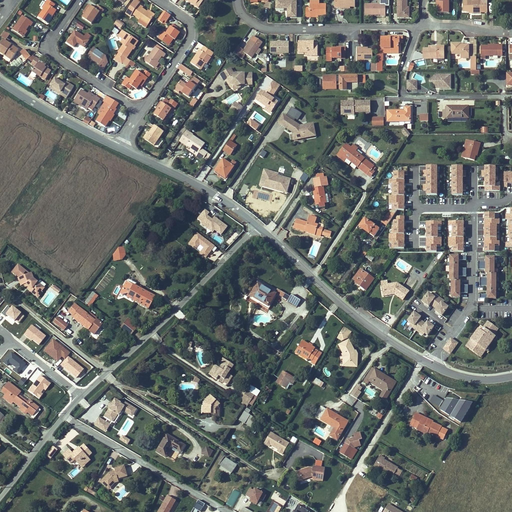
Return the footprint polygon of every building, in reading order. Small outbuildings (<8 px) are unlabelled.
[(47,23),(52,17),(51,16),(55,9),(53,8),(55,5),(47,0),(46,3),(47,4),(44,9),(38,17),(47,23)] [(148,25),(154,16),(148,12),(142,8),(143,7),(139,4),(140,3),(135,0),(126,13),(131,16),(132,14),(148,25)] [(296,17),(296,6),(295,6),(294,0),(276,0),(276,8),(285,8),(285,7),(288,7),(288,9),(288,17),(296,17)] [(334,0),(335,8),(340,7),(340,8),(344,9),(344,7),(350,7),(355,7),(355,0),(334,0)] [(407,8),(407,0),(397,0),(398,17),(409,18),(409,8),(407,8)] [(448,0),(438,0),(438,5),(438,13),(449,13),(448,0)] [(477,13),(482,13),(482,12),(487,12),(487,0),(481,0),(482,1),(463,1),(463,12),(469,12),(477,12),(477,13)] [(386,16),(386,5),(365,4),(365,15),(381,15),(381,16),(386,16)] [(102,13),(104,10),(97,5),(95,9),(91,5),(91,6),(85,14),(82,18),(91,24),(96,17),(99,12),(101,13),(102,13)] [(310,5),(310,8),(306,8),(306,17),(310,17),(310,15),(318,16),(326,15),(326,5),(319,5),(310,5)] [(166,22),(170,16),(164,11),(158,21),(162,23),(164,21),(166,22)] [(23,16),(13,30),(22,36),(26,30),(29,25),(30,26),(33,23),(23,16)] [(82,29),(85,25),(78,21),(75,26),(82,29)] [(166,34),(163,32),(159,38),(167,44),(172,38),(173,39),(175,40),(180,33),(179,32),(171,27),(166,34)] [(1,37),(7,40),(10,33),(4,30),(1,37)] [(89,40),(75,31),(67,42),(74,47),(77,43),(78,42),(79,42),(78,43),(84,48),(89,40)] [(119,36),(123,39),(126,41),(124,44),(119,52),(115,59),(122,63),(126,57),(127,58),(133,49),(135,47),(138,41),(122,31),(119,36)] [(253,36),(251,39),(243,50),(244,51),(239,57),(242,59),(246,54),(244,53),(252,41),(254,42),(256,39),(253,36)] [(391,36),(391,38),(381,38),(381,48),(381,49),(390,49),(391,49),(399,49),(399,43),(400,43),(400,37),(400,36),(391,36)] [(262,43),(256,39),(254,42),(252,41),(244,53),(246,54),(252,58),(255,53),(259,48),(262,43)] [(19,50),(4,40),(0,45),(0,51),(5,55),(6,54),(13,59),(19,50)] [(289,53),(289,42),(271,42),(270,53),(289,53)] [(314,46),(314,43),(309,43),(309,44),(308,44),(308,42),(298,42),(299,53),(305,53),(307,53),(307,55),(318,55),(318,46),(314,46)] [(469,58),(469,45),(461,45),(461,43),(452,43),(452,54),(461,54),(461,58),(469,58)] [(502,56),(502,45),(498,45),(498,46),(488,46),(481,46),(481,56),(482,56),(481,59),(486,59),(486,56),(502,56)] [(191,63),(201,70),(206,63),(203,61),(207,55),(210,57),(213,52),(204,46),(201,51),(200,50),(191,63)] [(162,56),(163,57),(165,54),(162,51),(156,47),(148,58),(145,62),(154,67),(157,62),(162,56)] [(244,51),(243,50),(238,47),(234,53),(239,57),(244,51)] [(444,59),(444,47),(437,47),(437,49),(429,49),(423,49),(424,59),(444,59)] [(106,57),(93,48),(87,56),(100,65),(99,67),(103,70),(108,63),(106,57)] [(345,58),(345,48),(342,48),(342,49),(337,49),(327,49),(326,61),(332,61),(332,58),(345,58)] [(373,60),(373,49),(368,49),(361,49),(361,48),(357,48),(357,60),(365,60),(373,60)] [(126,57),(122,63),(127,67),(129,63),(131,61),(126,57)] [(46,80),(51,71),(49,70),(45,67),(46,66),(46,65),(44,63),(41,64),(39,63),(40,61),(36,58),(32,64),(36,66),(33,72),(46,80)] [(191,76),(191,75),(185,70),(186,68),(181,64),(178,68),(183,72),(184,71),(191,76)] [(231,68),(220,75),(223,79),(229,75),(231,78),(228,80),(231,85),(237,86),(241,85),(252,85),(252,74),(236,74),(235,75),(231,68)] [(137,71),(130,80),(128,84),(125,81),(122,85),(129,90),(130,89),(131,90),(133,87),(137,89),(140,85),(143,80),(145,81),(148,78),(143,75),(137,71)] [(323,75),(323,89),(336,89),(337,75),(323,75)] [(451,75),(437,75),(437,86),(438,88),(451,88),(451,75)] [(346,90),(346,83),(365,82),(365,76),(340,76),(340,90),(346,90)] [(193,77),(189,82),(191,83),(189,86),(187,85),(180,80),(176,87),(180,91),(189,97),(200,81),(193,77)] [(56,78),(51,86),(68,96),(74,87),(67,82),(66,84),(65,85),(59,81),(59,80),(56,78)] [(231,85),(228,80),(227,81),(230,88),(233,88),(235,91),(240,88),(241,85),(237,86),(231,85)] [(272,111),(278,102),(272,98),(278,89),(271,84),(265,93),(262,91),(256,100),(263,105),(265,103),(268,105),(267,107),(267,108),(272,111)] [(67,98),(68,96),(51,86),(50,87),(67,98)] [(94,108),(100,99),(96,96),(94,98),(88,94),(81,90),(75,100),(88,108),(90,105),(94,108)] [(115,109),(119,104),(107,96),(103,101),(106,103),(115,109)] [(87,110),(88,108),(75,100),(74,101),(87,110)] [(178,104),(171,100),(169,103),(167,106),(163,103),(155,115),(163,121),(168,115),(171,109),(173,110),(178,104)] [(371,113),(371,101),(342,102),(342,115),(354,115),(354,113),(371,113)] [(154,114),(155,115),(163,103),(161,102),(156,109),(157,109),(154,114)] [(106,103),(104,107),(105,108),(101,115),(96,121),(105,127),(109,121),(113,114),(116,110),(115,109),(106,103)] [(297,120),(302,112),(291,107),(287,115),(297,120)] [(402,110),(387,110),(387,122),(410,122),(410,117),(411,117),(411,107),(404,107),(404,111),(404,112),(402,112),(402,110)] [(462,107),(447,107),(447,111),(443,110),(443,118),(468,118),(468,107),(464,107),(464,108),(462,108),(462,107)] [(237,108),(232,108),(229,111),(237,117),(241,111),(237,108)] [(313,124),(300,126),(284,115),(279,123),(286,128),(287,127),(292,131),(294,140),(305,138),(305,137),(316,135),(313,124)] [(373,118),(373,126),(383,126),(383,118),(373,118)] [(247,124),(256,130),(260,125),(251,119),(247,124)] [(150,133),(145,140),(154,146),(164,132),(155,126),(150,133)] [(187,131),(180,141),(187,146),(199,153),(197,156),(196,156),(206,163),(211,155),(202,149),(205,144),(187,131)] [(223,150),(230,155),(237,146),(232,142),(235,137),(233,136),(223,150)] [(476,155),(478,147),(480,147),(481,143),(470,140),(465,158),(475,161),(476,155)] [(346,158),(357,167),(364,159),(356,152),(351,148),(347,145),(338,156),(342,159),(344,156),(346,158)] [(197,156),(199,153),(187,146),(186,148),(197,156)] [(236,163),(233,160),(230,164),(223,159),(215,171),(220,174),(221,172),(227,177),(236,163)] [(357,167),(360,169),(367,161),(364,159),(357,167)] [(374,166),(367,161),(360,169),(367,175),(374,166)] [(196,178),(201,181),(209,167),(204,164),(196,178)] [(437,195),(437,166),(427,166),(427,170),(424,170),(424,176),(427,176),(427,184),(423,184),(423,190),(427,190),(427,195),(437,195)] [(453,166),(452,195),(463,195),(463,190),(466,190),(466,185),(463,185),(463,175),(466,175),(466,170),(463,170),(463,166),(453,166)] [(495,186),(495,166),(485,166),(485,171),(482,171),(482,176),(485,176),(485,191),(500,191),(500,186),(495,186)] [(277,176),(278,174),(265,170),(261,183),(275,187),(274,190),(281,191),(282,188),(288,189),(290,180),(277,176)] [(404,210),(404,171),(394,171),(394,179),(392,179),(392,210),(404,210)] [(309,176),(305,174),(301,180),(305,183),(309,176)] [(316,205),(326,203),(323,186),(316,188),(313,188),(316,205)] [(209,212),(204,208),(196,218),(201,222),(199,223),(207,230),(208,229),(212,232),(214,230),(220,235),(228,226),(214,215),(212,218),(208,214),(209,212)] [(495,213),(485,213),(485,252),(495,252),(495,245),(497,245),(497,225),(500,225),(500,219),(495,219),(495,213)] [(387,226),(395,214),(389,214),(388,214),(382,222),(387,226)] [(315,224),(317,218),(310,216),(308,223),(297,219),(294,228),(305,231),(306,230),(310,231),(309,233),(315,235),(316,233),(321,234),(324,235),(330,237),(332,232),(326,231),(323,230),(323,229),(318,227),(318,225),(315,224)] [(404,249),(404,216),(396,216),(396,220),(394,220),(394,228),(392,228),(392,249),(404,249)] [(380,229),(365,219),(360,227),(374,237),(380,229)] [(428,221),(427,252),(436,252),(436,247),(441,247),(441,238),(437,238),(437,225),(442,225),(442,221),(428,221)] [(453,252),(463,252),(463,221),(450,221),(450,225),(453,225),(453,237),(449,237),(449,246),(453,246),(453,252)] [(196,232),(187,244),(206,258),(215,246),(196,232)] [(124,255),(124,251),(124,248),(120,249),(118,249),(113,255),(114,261),(121,260),(124,255)] [(466,255),(449,255),(449,279),(451,279),(451,297),(460,297),(460,292),(467,292),(467,285),(460,285),(460,280),(457,280),(457,276),(466,276),(466,268),(458,268),(458,260),(466,260),(466,255)] [(494,273),(494,256),(485,256),(485,262),(479,262),(479,269),(485,269),(485,272),(487,272),(487,278),(481,278),(481,286),(487,286),(487,294),(479,294),(479,298),(496,298),(496,273),(494,273)] [(361,270),(354,279),(357,281),(355,283),(360,286),(361,285),(367,289),(374,279),(361,270)] [(39,292),(41,292),(44,288),(38,283),(33,280),(31,274),(18,278),(21,287),(23,286),(27,289),(28,287),(29,288),(30,292),(36,296),(39,292)] [(121,289),(123,290),(121,294),(147,309),(154,297),(128,282),(125,286),(123,286),(121,289)] [(397,283),(388,285),(383,285),(385,295),(395,293),(396,294),(396,296),(403,301),(409,292),(397,283)] [(253,293),(259,297),(256,300),(268,307),(276,294),(258,284),(253,293)] [(87,305),(96,295),(92,292),(84,303),(87,305)] [(431,294),(428,292),(422,300),(428,305),(430,303),(437,308),(435,310),(442,316),(449,306),(446,304),(447,302),(433,292),(431,294)] [(90,307),(98,296),(96,295),(87,305),(90,307)] [(301,300),(292,295),(288,301),(297,307),(301,300)] [(421,317),(414,312),(407,321),(411,324),(410,326),(423,335),(424,333),(427,335),(434,327),(427,322),(425,324),(419,319),(421,317)] [(96,318),(89,313),(87,315),(94,321),(95,319),(96,318)] [(87,330),(89,328),(95,333),(102,325),(95,319),(94,321),(87,315),(80,324),(87,330)] [(60,329),(65,324),(57,317),(53,322),(60,329)] [(487,320),(483,325),(495,334),(499,328),(487,320)] [(132,326),(126,321),(121,327),(130,335),(135,329),(136,329),(138,326),(135,323),(134,324),(132,326)] [(482,356),(498,336),(495,334),(483,325),(481,329),(479,327),(466,344),(482,356)] [(346,338),(350,331),(344,327),(337,338),(341,340),(346,338)] [(459,343),(451,337),(443,349),(450,354),(459,343)] [(339,345),(342,353),(341,353),(344,357),(344,362),(350,362),(350,367),(358,368),(358,363),(355,363),(355,360),(354,357),(353,354),(355,353),(354,351),(349,340),(339,345)] [(302,342),(297,352),(308,359),(312,361),(311,364),(315,366),(321,355),(314,350),(302,342)] [(307,362),(308,359),(297,352),(295,355),(307,362)] [(340,367),(350,367),(350,362),(344,362),(344,357),(341,353),(339,354),(340,359),(340,367)] [(290,365),(283,361),(271,382),(282,388),(279,393),(287,397),(297,381),(285,374),(290,365)] [(221,370),(219,369),(213,378),(218,382),(221,378),(226,382),(225,383),(229,386),(234,378),(230,375),(235,368),(227,362),(224,367),(221,370)] [(210,376),(213,378),(219,369),(216,367),(210,376)] [(375,369),(372,367),(363,381),(369,384),(370,382),(384,390),(380,396),(386,400),(397,382),(375,368),(375,369)] [(321,387),(324,382),(316,378),(313,383),(321,387)] [(357,399),(362,392),(360,391),(363,388),(358,384),(350,394),(357,399)] [(16,397),(18,395),(20,392),(12,386),(3,398),(11,404),(13,402),(20,408),(20,409),(26,414),(27,412),(34,418),(40,410),(29,402),(28,403),(26,405),(16,397)] [(257,397),(251,393),(244,402),(251,407),(257,397)] [(26,405),(28,403),(18,395),(16,397),(26,405)] [(439,407),(443,400),(434,395),(430,402),(439,407)] [(257,397),(251,407),(254,409),(260,399),(257,397)] [(79,403),(86,409),(90,404),(82,398),(79,403)] [(473,403),(446,398),(439,410),(461,423),(473,403)] [(132,417),(136,409),(124,402),(123,404),(114,399),(103,417),(113,423),(121,410),(132,417)] [(205,414),(218,415),(217,417),(221,418),(222,410),(221,410),(222,406),(214,399),(208,403),(205,414)] [(229,402),(226,408),(236,413),(239,407),(229,402)] [(321,409),(318,414),(324,417),(327,412),(321,409)] [(345,429),(348,425),(337,419),(338,418),(327,412),(324,417),(318,414),(315,419),(335,430),(331,438),(338,441),(342,433),(341,432),(343,428),(345,429)] [(450,432),(433,422),(432,423),(424,419),(425,416),(418,412),(412,423),(419,427),(418,429),(428,434),(429,431),(445,440),(450,432)] [(253,418),(247,414),(242,423),(247,426),(253,418)] [(105,432),(110,425),(98,418),(93,425),(105,432)] [(182,452),(186,444),(167,433),(156,451),(167,457),(172,449),(179,453),(180,451),(182,452)] [(130,440),(122,436),(120,440),(128,444),(130,440)] [(272,436),(266,447),(271,450),(272,448),(280,453),(279,455),(284,457),(290,446),(272,436)] [(72,463),(77,460),(80,463),(84,459),(87,462),(91,458),(90,456),(93,453),(86,444),(82,447),(75,453),(74,452),(71,449),(65,454),(72,463)] [(340,454),(349,459),(354,450),(346,445),(340,454)] [(213,451),(206,446),(202,453),(209,457),(213,451)] [(230,475),(237,464),(226,457),(220,465),(222,466),(220,468),(230,475)] [(87,462),(84,459),(80,463),(85,468),(93,460),(91,458),(87,462)] [(373,470),(378,473),(380,470),(387,474),(399,482),(404,474),(384,463),(385,462),(380,458),(373,470)] [(110,474),(104,481),(110,487),(115,481),(120,480),(130,477),(126,465),(117,468),(117,472),(110,474)] [(300,480),(312,476),(324,473),(325,468),(313,466),(297,469),(300,480)] [(115,481),(110,487),(104,481),(102,483),(111,490),(116,485),(121,483),(120,480),(115,481)] [(254,490),(250,487),(246,495),(250,497),(248,500),(256,505),(264,492),(256,487),(254,490)] [(233,489),(226,504),(233,507),(240,492),(233,489)] [(164,500),(173,505),(176,500),(167,495),(164,500)] [(288,509),(294,499),(290,496),(283,506),(288,509)] [(158,511),(169,511),(173,505),(164,500),(158,511)] [(203,506),(197,502),(194,508),(201,511),(203,506)] [(403,511),(389,503),(383,511),(403,511)]
